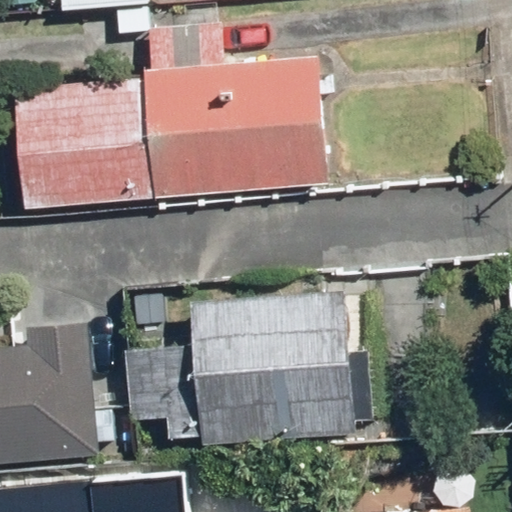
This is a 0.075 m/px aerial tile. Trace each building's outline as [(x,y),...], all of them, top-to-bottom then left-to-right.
[(43,0),(0,0),(0,13),(44,10),(43,0)] [(321,52),(13,82),(25,206),(333,176),(321,52)] [(358,286),(199,297),(202,342),(134,346),(138,417),(209,412),(211,440),(368,429),(358,286)] [(35,340),(0,342),(0,461),(103,453),(92,318),(33,323),(35,340)] [(199,511),(195,466),(0,485),(0,511),(199,511)]
